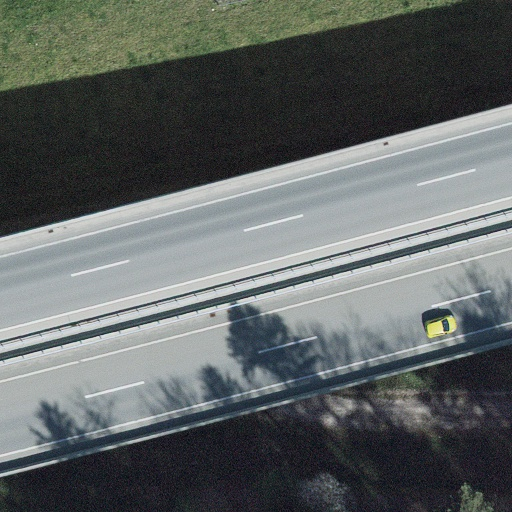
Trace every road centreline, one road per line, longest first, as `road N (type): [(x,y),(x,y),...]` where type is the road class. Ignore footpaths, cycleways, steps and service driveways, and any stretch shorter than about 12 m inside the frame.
road 1 (motorway): [(0,416),(511,282)]
road 2 (motorway): [(511,158),(0,291)]
